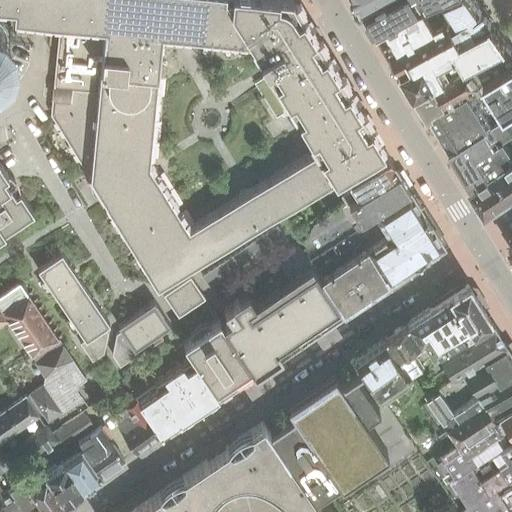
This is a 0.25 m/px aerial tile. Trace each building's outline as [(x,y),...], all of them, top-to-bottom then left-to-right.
[(171,32),(174,0),(50,0),(49,20),(58,21),(56,46),(49,113),(88,176),(155,285),(281,208),(330,178),(333,176),(315,148),(187,227),(147,163),(160,31),(171,32)] [(248,39),(261,59),(311,29),(293,0),(174,0),(171,32),(201,35),(200,37),(206,43),(214,50),(228,51),(237,47),(244,41),(244,39),(248,39)] [(373,0),(362,7),(364,11),(378,33),(380,32),(380,33),(423,9),(417,0),(373,0)] [(417,0),(423,9),(440,2),(443,0),(417,0)] [(473,0),(443,0),(440,2),(447,20),(459,43),(490,23),(473,0)] [(380,33),(378,34),(391,54),(447,20),(440,2),(423,9),(380,33)] [(0,64),(6,60),(8,56),(13,43),(11,26),(9,21),(1,11),(0,10),(0,64)] [(447,20),(391,54),(403,73),(404,76),(459,43),(447,20)] [(490,23),(459,43),(471,64),(479,59),(506,44),(490,23)] [(261,59),(298,121),(348,90),(311,29),(261,59)] [(459,43),(404,76),(407,80),(417,96),(471,64),(459,43)] [(479,59),(471,64),(483,84),(488,81),(511,64),(511,51),(506,44),(479,59)] [(471,64),(417,96),(424,108),(431,119),(478,87),(483,84),(471,64)] [(511,64),(488,81),(511,111),(511,110),(511,64)] [(478,87),(431,119),(440,134),(488,103),(478,87)] [(298,121),(315,148),(333,176),(382,146),(348,90),(298,121)] [(488,103),(440,134),(450,151),(498,119),(488,103)] [(498,119),(450,151),(471,186),(489,174),(484,164),(483,165),(476,155),(486,148),(495,142),(488,131),(494,128),(501,139),(511,131),(511,110),(511,111),(498,119)] [(495,142),(486,148),(511,187),(511,131),(501,139),(495,142)] [(330,178),(345,203),(398,172),(382,146),(333,176),(330,178)] [(489,174),(471,186),(484,205),(491,207),(500,201),(511,192),(511,187),(486,148),(476,155),(483,165),(484,164),(489,174)] [(0,162),(0,232),(32,210),(0,162)] [(307,234),(303,242),(308,252),(315,248),(352,224),(361,218),(383,204),(408,188),(407,187),(398,172),(345,203),(313,223),(307,234)] [(361,218),(352,224),(387,279),(397,273),(417,259),(427,252),(442,242),(408,188),(383,204),(361,218)] [(208,286),(283,235),(276,224),(201,275),(208,286)] [(315,248),(308,252),(341,309),(387,279),(352,224),(315,248)] [(229,317),(221,322),(253,369),(253,370),(278,353),(279,352),(319,325),(341,309),(313,260),(308,252),(304,255),(297,244),(275,259),(287,278),(253,301),(246,291),(231,301),(230,301),(222,307),(229,317)] [(103,326),(107,323),(108,322),(60,252),(36,268),(44,279),(38,282),(47,294),(52,291),(69,316),(64,319),(72,331),(77,328),(84,338),(79,342),(91,360),(103,352),(106,331),(103,326)] [(188,275),(162,293),(177,315),(203,297),(188,275)] [(6,318),(16,333),(42,315),(19,281),(0,293),(0,309),(1,310),(6,318)] [(466,282),(428,307),(384,338),(398,361),(399,360),(404,368),(402,369),(404,371),(405,373),(406,372),(489,318),(466,282)] [(153,300),(134,312),(117,324),(120,330),(115,333),(111,354),(119,365),(137,353),(133,348),(146,339),(150,344),(161,336),(158,331),(169,324),(153,300)] [(42,315),(16,333),(31,355),(57,338),(42,315)] [(200,330),(235,382),(238,380),(239,382),(251,373),(250,371),(253,369),(221,322),(218,318),(200,330)] [(502,341),(491,322),(440,355),(452,375),(502,341)] [(182,342),(191,355),(217,394),(220,391),(222,394),(234,385),(233,383),(235,382),(200,330),(182,342)] [(35,362),(61,344),(57,338),(31,355),(35,362)] [(405,373),(404,371),(402,369),(404,368),(399,360),(398,361),(384,338),(354,358),(379,394),(408,374),(406,372),(405,373)] [(449,407),(496,376),(511,366),(511,354),(502,341),(452,375),(435,385),(449,407)] [(44,375),(77,382),(83,377),(61,344),(35,362),(44,375)] [(172,368),(199,406),(217,394),(191,355),(172,368)] [(511,366),(496,376),(510,398),(511,396),(511,366)] [(156,385),(180,419),(199,406),(172,368),(153,380),(156,385)] [(288,406),(291,411),(291,412),(292,412),(292,413),(291,413),(291,414),(291,415),(290,415),(290,416),(279,423),(280,424),(269,432),(268,432),(262,422),(314,499),(327,490),(386,450),(364,419),(378,410),(354,374),(353,373),(344,379),(343,380),(342,380),(342,381),(341,381),(340,381),(340,380),(339,380),(338,380),(338,379),(335,374),(291,404),(288,406)] [(493,410),(510,398),(496,376),(449,407),(435,385),(435,384),(435,385),(434,385),(423,393),(456,440),(454,442),(455,442),(496,414),(493,410)] [(75,389),(42,383),(29,392),(47,419),(80,396),(75,389)] [(160,433),(180,419),(156,385),(135,399),(160,433)] [(8,405),(5,407),(19,428),(22,426),(38,415),(24,394),(8,405)] [(160,433),(135,399),(110,416),(134,451),(160,433)] [(0,410),(0,440),(0,441),(6,437),(19,428),(5,407),(0,410)] [(448,480),(485,455),(511,436),(511,407),(498,417),(496,414),(455,442),(454,442),(432,457),(448,480)] [(92,425),(83,411),(53,431),(63,445),(92,425)] [(322,511),(314,499),(262,422),(261,422),(237,438),(203,461),(147,500),(155,511),(322,511)] [(14,469),(57,441),(46,425),(2,454),(6,459),(0,463),(0,472),(11,465),(14,469)] [(82,446),(101,473),(121,459),(99,427),(75,442),(79,447),(82,446)] [(511,436),(485,455),(500,478),(511,471),(511,436)] [(79,447),(62,459),(82,487),(101,473),(82,446),(79,447)] [(511,511),(511,471),(500,478),(485,455),(448,480),(465,506),(456,511),(511,511)] [(62,459),(44,471),(64,499),(82,487),(62,459)] [(26,484),(46,511),(64,499),(44,471),(26,484)] [(25,511),(45,511),(46,511),(26,484),(22,479),(9,488),(25,511)] [(0,503),(6,511),(25,511),(9,488),(3,492),(0,487),(0,503)] [(154,511),(146,500),(132,510),(128,511),(154,511)]
